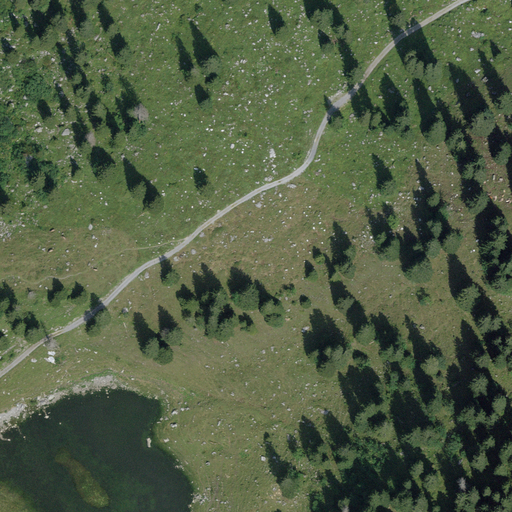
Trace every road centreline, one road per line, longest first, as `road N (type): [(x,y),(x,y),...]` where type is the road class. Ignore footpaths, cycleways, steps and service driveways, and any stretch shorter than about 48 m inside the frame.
road 1 (track): [(183,245),(213,218),(305,165),(324,121),(388,47),(464,0)]
road 2 (track): [(0,374),(183,245)]
